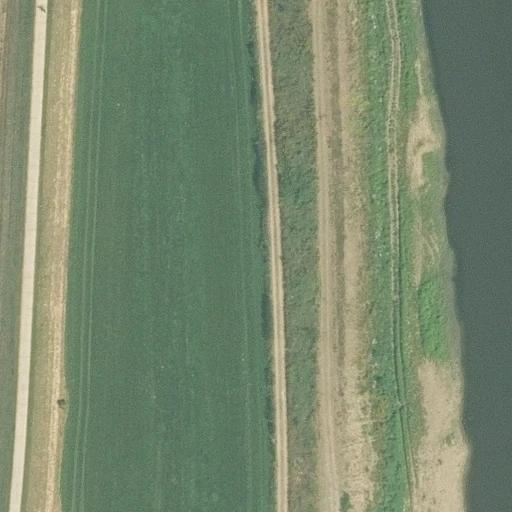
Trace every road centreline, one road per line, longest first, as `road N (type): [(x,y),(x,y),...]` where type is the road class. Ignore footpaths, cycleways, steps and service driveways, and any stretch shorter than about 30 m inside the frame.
road 1 (track): [(262,0),(281,511)]
road 2 (track): [(317,0),(328,511)]
